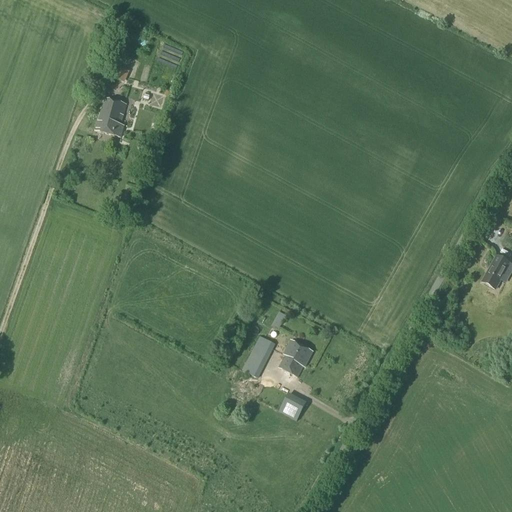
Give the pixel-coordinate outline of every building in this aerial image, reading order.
[(116,70),(113,78),(119,81),(124,70),(118,67),(116,70)] [(119,140),(123,128),(120,127),(125,107),(104,101),(95,133),(119,140)] [(497,230),(503,234),(507,227),(501,223),(497,230)] [(494,292),(509,266),(495,259),(489,270),(491,271),(488,276),(486,275),(481,284),(494,292)] [(277,332),(286,317),(279,313),(270,328),(277,332)] [(257,380),(275,346),(260,338),(242,372),(257,380)] [(304,369),(312,354),(290,343),(283,357),(284,358),(278,370),(296,379),(302,369),(304,369)] [(295,420),(303,405),(277,391),(275,394),(266,389),(258,404),(257,404),(250,417),(274,430),(283,414),(295,420)]
